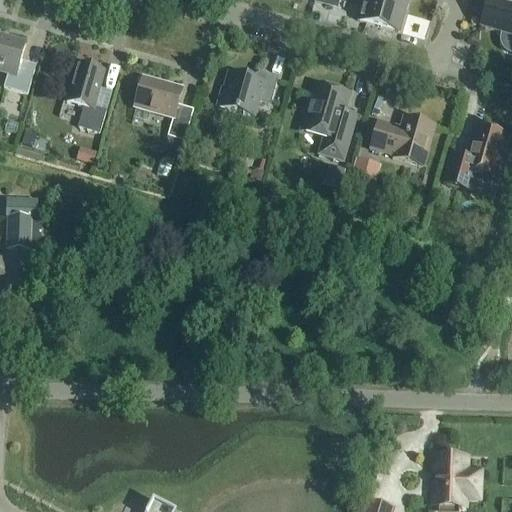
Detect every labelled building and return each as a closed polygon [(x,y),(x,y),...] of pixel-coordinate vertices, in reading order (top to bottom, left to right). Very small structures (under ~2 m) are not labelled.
[(336,12),(339,0),(316,0),(314,6),(336,12)] [(365,0),(364,4),(404,15),(407,0),(365,0)] [(511,8),(488,2),(480,30),(502,36),(502,39),(501,44),(503,49),(506,52),(510,55),(511,55),(511,8)] [(398,35),(404,15),(364,4),(358,24),(398,35)] [(24,47),(0,40),(0,73),(8,76),(3,91),(27,98),(34,73),(19,68),(25,46),(24,45),(24,47)] [(99,137),(106,114),(94,111),(104,75),(77,67),(65,105),(82,110),(76,130),(99,137)] [(252,82),(228,75),(223,93),(221,92),(216,110),(254,121),(258,105),(270,108),(278,81),(259,75),(253,79),(252,82)] [(184,144),(193,113),(177,108),(182,93),(142,82),(134,110),(172,122),(167,140),(184,144)] [(347,100),(315,91),(308,116),(306,116),(301,131),(324,138),(318,158),(343,165),(356,119),(343,115),(347,100)] [(423,171),(434,129),(404,121),(400,132),(377,126),(370,152),(393,159),(392,162),(423,171)] [(495,180),(506,139),(475,130),(466,162),(451,158),(443,187),(469,194),(474,174),(495,180)] [(332,169),(329,187),(344,189),(347,172),(332,169)] [(261,185),(265,174),(255,171),(251,182),(261,185)] [(367,206),(373,186),(351,180),(345,200),(367,206)] [(9,221),(7,253),(29,254),(30,222),(37,222),(37,203),(5,202),(5,221),(9,221)] [(462,478),(463,462),(437,461),(436,476),(432,475),(432,493),(436,493),(435,510),(461,511),(461,499),(475,500),(476,478),(462,478)]
